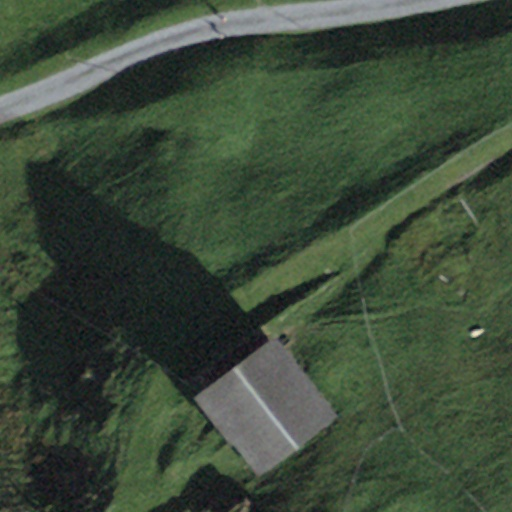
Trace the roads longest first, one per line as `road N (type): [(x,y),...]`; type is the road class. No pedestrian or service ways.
road 1 (track): [(511,146),(216,320),(170,382),(121,511)]
road 2 (track): [(0,107),(185,34),(435,0)]
